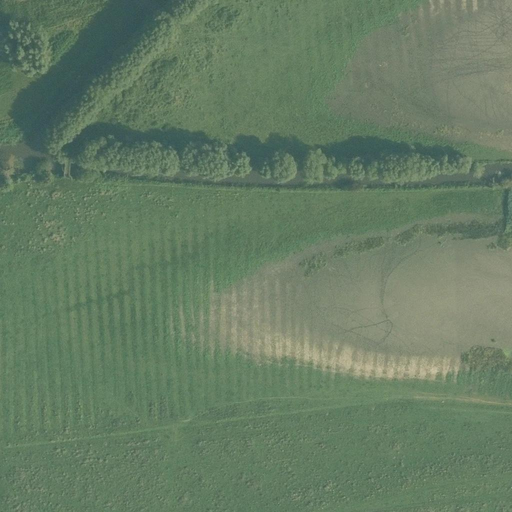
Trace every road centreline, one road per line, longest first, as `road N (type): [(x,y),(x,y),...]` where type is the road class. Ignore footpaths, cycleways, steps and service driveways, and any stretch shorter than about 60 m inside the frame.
road 1 (track): [(65,188),(69,147),(88,116),(206,0)]
road 2 (track): [(43,86),(130,4),(149,2),(177,25)]
